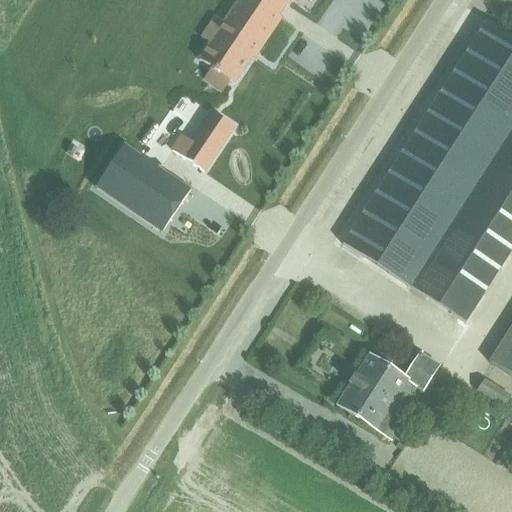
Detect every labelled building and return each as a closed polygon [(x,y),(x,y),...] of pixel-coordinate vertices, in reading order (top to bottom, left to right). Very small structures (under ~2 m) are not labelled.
[(198,62),(211,70),(212,71),(211,72),(215,75),(219,77),(219,76),(229,82),(231,83),(233,85),(249,62),(290,0),(292,0),(297,3),(299,0),(239,0),(239,1),(224,24),(209,45),(198,62)] [(386,177),(342,246),(411,290),(465,325),(504,264),(511,250),(511,39),(486,22),(462,59),(386,177)] [(150,131),(160,138),(175,117),(165,110),(150,131)] [(181,137),(171,152),(202,173),(233,129),(211,115),(191,144),(181,137)] [(124,146),(95,190),(119,205),(161,234),(190,192),(190,191),(124,146)] [(159,258),(188,278),(199,262),(169,243),(159,258)] [(511,326),(489,364),(502,372),(511,378),(511,326)] [(337,406),(392,441),(402,425),(399,423),(407,410),(404,408),(416,388),(423,392),(439,367),(418,354),(404,377),(369,355),(337,406)] [(477,393),(502,409),(510,397),(485,380),(477,393)]
